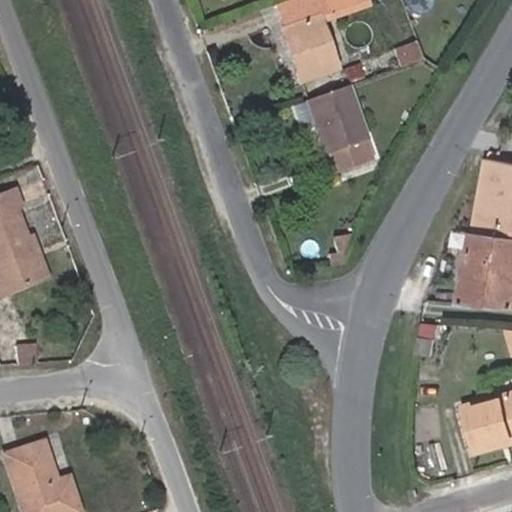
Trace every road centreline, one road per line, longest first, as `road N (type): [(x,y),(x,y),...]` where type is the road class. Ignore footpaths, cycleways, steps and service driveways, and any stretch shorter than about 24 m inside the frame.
road 1 (tertiary): [(5,16),(59,149),(95,391)]
road 2 (tertiary): [(377,343),(303,335),(158,383),(95,391)]
road 3 (residential): [(248,230),(165,0)]
road 4 (tertiary): [(422,196),(511,43)]
road 5 (tertiary): [(377,343),(372,410),(383,511)]
road 6 (tertiary): [(422,196),(377,343)]
road 7 (residential): [(56,156),(5,16)]
road 8 (tertiary): [(95,391),(158,511)]
road 9 (unclassified): [(69,511),(18,415),(0,398)]
